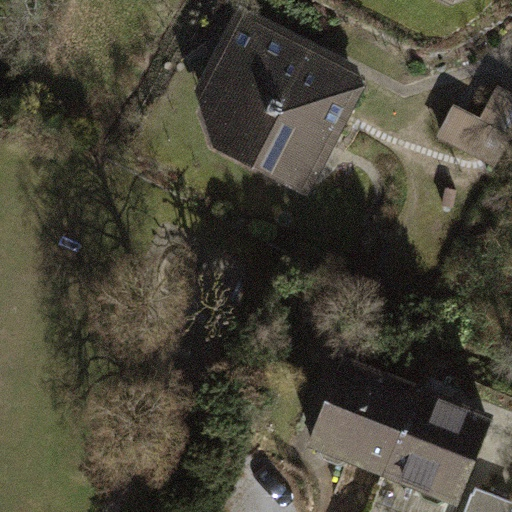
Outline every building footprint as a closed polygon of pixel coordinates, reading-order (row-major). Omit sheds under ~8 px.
[(426,0),(452,13),(459,0),(426,0)] [(375,90),(235,12),(189,94),(203,145),(311,205),(375,90)] [(453,114),(438,147),(505,177),(511,160),(511,105),(497,99),(485,128),(453,114)] [(340,464),(382,480),(421,380),(398,371),(394,383),(338,362),(301,458),(337,472),(340,464)] [(422,506),(436,511),(459,511),(494,421),(445,403),(450,391),(421,380),(382,480),(426,496),(422,506)] [(511,421),(502,450),(511,453),(511,421)] [(511,511),(511,500),(478,490),(471,511),(511,511)]
